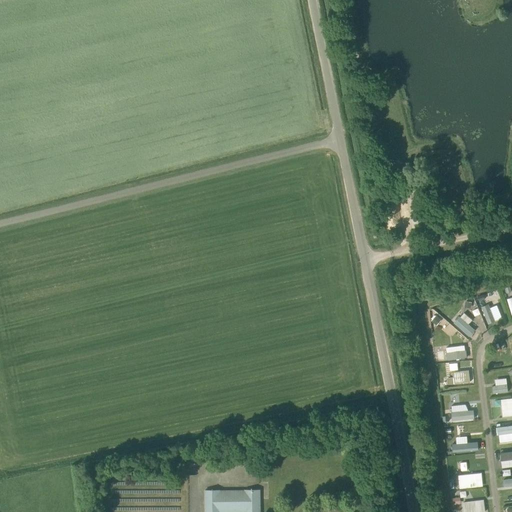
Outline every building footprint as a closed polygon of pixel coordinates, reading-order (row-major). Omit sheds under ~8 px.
[(486,324),(501,318),(496,304),(488,307),(487,304),(479,307),(486,324)] [(467,324),(471,320),(461,311),(451,322),(467,337),(474,330),(467,324)] [(444,346),(444,359),(464,358),(463,345),(444,346)] [(468,370),(451,370),(451,377),(445,377),(445,383),(468,383),(468,370)] [(505,378),(493,379),(493,385),(490,385),(490,393),(506,392),(505,378)] [(511,398),(499,398),(499,415),(511,415),(511,398)] [(511,425),(495,426),(496,443),(511,441),(511,425)] [(511,465),(511,450),(497,452),(498,460),(507,459),(508,466),(511,465)] [(455,475),(457,489),(482,486),(480,472),(455,475)] [(260,511),(260,490),(204,490),(204,511),(260,511)] [(461,511),(480,511),(485,511),(483,498),(460,502),(461,511)]
